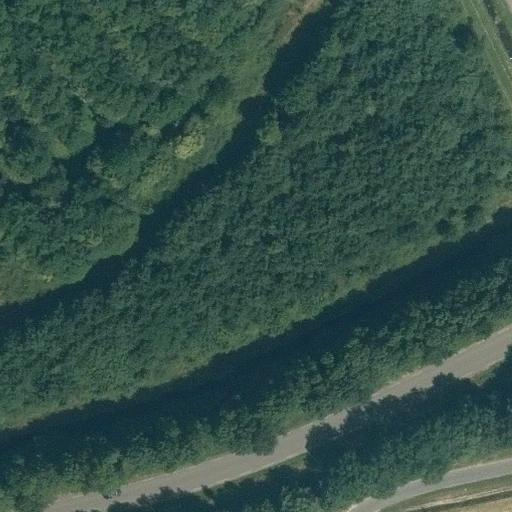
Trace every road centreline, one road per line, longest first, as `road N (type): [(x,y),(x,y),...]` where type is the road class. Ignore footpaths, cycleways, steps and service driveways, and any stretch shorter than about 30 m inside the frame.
road 1 (tertiary): [(42,511),(259,454),(511,340)]
road 2 (unclassified): [(357,511),(385,496),(511,466)]
